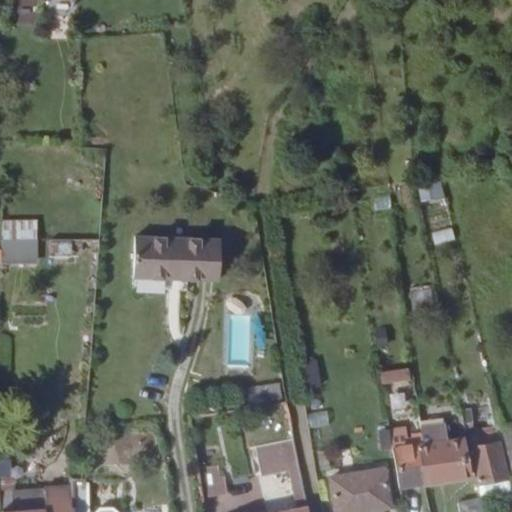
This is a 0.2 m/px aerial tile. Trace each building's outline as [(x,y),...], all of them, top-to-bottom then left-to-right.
[(421,202),(445,197),(441,179),(417,185),(421,202)] [(37,219),(3,219),(2,243),(37,242),(37,219)] [(435,245),(456,239),(452,227),(432,233),(435,245)] [(221,239),(135,236),(133,277),(220,280),(221,239)] [(37,242),(2,243),(2,263),(37,263),(37,242)] [(430,289),(411,292),(413,309),(433,307),(430,289)] [(391,351),(377,353),(380,372),(395,370),(391,351)] [(318,359),(298,361),(300,387),(321,385),(318,359)] [(380,372),(382,384),(409,379),(407,368),(395,370),(380,372)] [(417,443),(424,485),(469,478),(461,437),(447,440),(445,422),(420,425),(421,433),(423,442),(417,443)] [(511,422),(501,425),(511,474),(511,422)] [(399,488),(424,485),(417,443),(423,442),(421,433),(407,434),(406,426),(389,428),(399,488)] [(467,434),(469,447),(477,484),(509,478),(500,442),(476,446),(474,433),(467,434)] [(309,511),(294,439),(256,447),(262,476),(289,470),(297,507),(276,511),(309,511)] [(220,475),(218,464),(197,467),(201,497),(228,493),(225,475),(220,475)] [(384,467),(329,476),(335,511),(355,511),(391,506),(384,467)] [(82,478),(75,479),(75,487),(74,511),(89,511),(89,479),(82,478)] [(0,511),(74,511),(75,487),(45,488),(45,509),(30,509),(15,510),(14,493),(0,491),(0,511)] [(15,510),(30,509),(29,494),(14,493),(15,510)] [(483,511),(480,497),(458,503),(459,511),(483,511)] [(418,511),(417,503),(402,506),(403,511),(418,511)]
